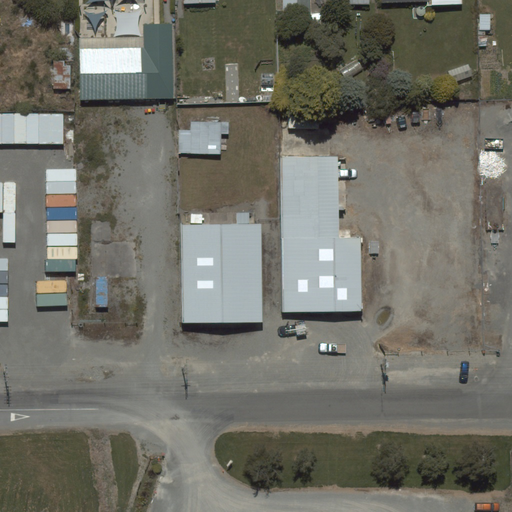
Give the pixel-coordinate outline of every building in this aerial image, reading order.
[(308,0),(278,0),(279,14),(309,14),(308,0)] [(168,100),(167,27),(142,27),(142,50),(79,50),(80,101),(168,100)] [(70,64),(52,62),(50,91),(68,92),(70,64)] [(177,130),(177,156),(221,155),(220,140),(230,140),(229,121),(191,121),(191,129),(177,130)] [(444,146),(257,148),(258,310),(445,308),(444,146)] [(242,220),(157,221),(158,323),(243,322),(242,220)]
